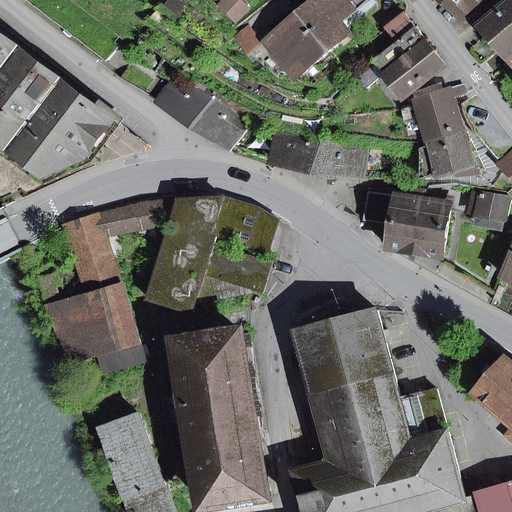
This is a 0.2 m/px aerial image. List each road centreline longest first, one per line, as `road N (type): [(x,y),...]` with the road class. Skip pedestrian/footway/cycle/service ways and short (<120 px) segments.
road 1 (residential): [(292,511),(282,450),(287,325),(311,269),(341,236)]
road 2 (residential): [(188,175),(182,142),(163,120),(1,0)]
road 3 (tertiary): [(0,239),(106,192),(188,175)]
road 4 (tertiary): [(341,236),(511,328)]
road 5 (tertiary): [(188,175),(253,183),(341,236)]
road 6 (residential): [(511,120),(416,0)]
